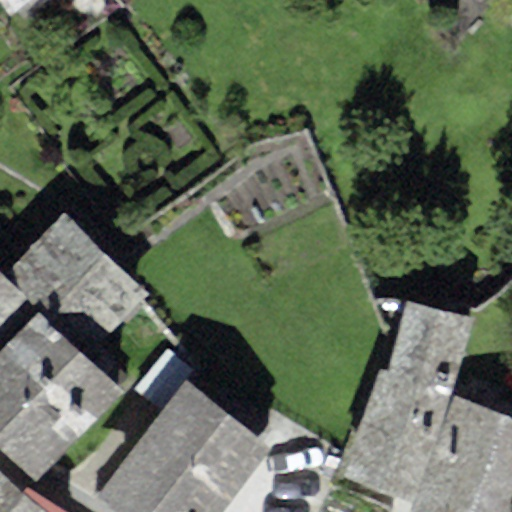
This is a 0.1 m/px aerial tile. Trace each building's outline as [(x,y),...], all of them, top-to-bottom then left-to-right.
[(0,0),(0,2),(9,15),(28,0),(0,0)] [(0,273),(0,443),(38,482),(126,394),(87,360),(146,297),(67,217),(3,276),(0,273)] [(473,323),(401,299),(343,478),(415,501),(473,323)] [(221,511),(271,448),(184,381),(93,497),(112,511),(221,511)] [(511,511),(511,418),(459,398),(419,511),(511,511)] [(0,511),(45,511),(0,474),(0,511)]
